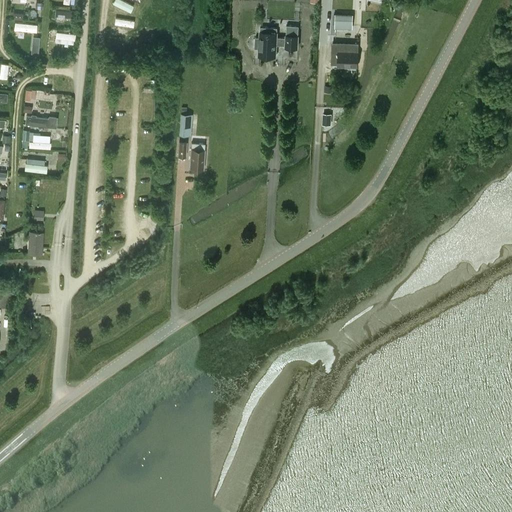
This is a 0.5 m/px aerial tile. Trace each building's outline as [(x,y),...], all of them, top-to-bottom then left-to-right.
[(334,28),(352,29),(352,14),(335,13),(334,28)] [(277,28),(260,27),(260,31),(259,31),(259,37),(255,37),(254,48),(259,48),(258,55),(275,56),(276,44),(285,45),(285,47),(297,47),(298,25),(287,25),(286,37),(277,37),(277,28)] [(357,67),(358,52),(358,44),(351,43),(351,46),(339,46),(338,66),(357,67)] [(181,113),(179,134),(190,135),(192,114),(181,113)] [(179,142),(178,156),(185,157),(186,142),(179,142)] [(189,168),(203,169),(204,144),(191,143),(189,168)] [(42,255),(43,232),(29,231),(27,254),(42,255)] [(0,288),(0,305),(10,306),(12,289),(0,288)]
